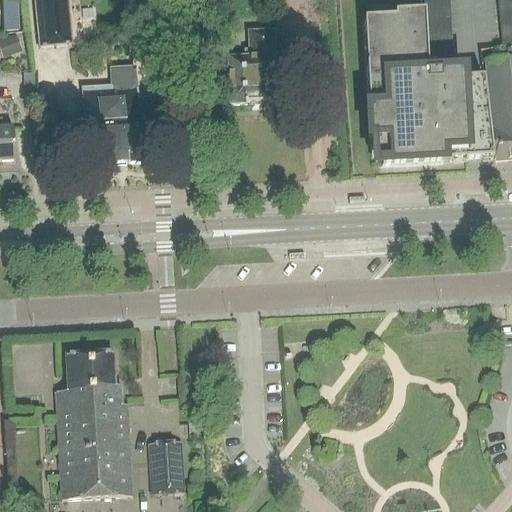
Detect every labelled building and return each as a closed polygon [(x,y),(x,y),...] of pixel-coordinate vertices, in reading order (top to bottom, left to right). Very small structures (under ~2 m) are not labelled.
[(66,0),(34,0),(39,51),(71,48),(66,0)] [(511,0),(497,0),(498,12),(511,10),(511,0)] [(423,2),(424,14),(424,15),(450,14),(449,1),(423,2)] [(511,24),(511,10),(498,12),(500,25),(511,24)] [(395,21),(364,22),(365,46),(377,45),(377,48),(378,66),(366,66),(366,73),(367,90),(379,89),(379,96),(380,110),(368,111),(369,121),(370,141),(380,140),(381,145),(382,168),(419,166),(443,165),(443,153),(464,152),(465,164),(467,163),(481,163),(492,162),(490,138),(487,114),(486,108),(484,89),(483,81),(477,82),(463,83),(463,75),(439,76),(428,76),(427,69),(427,55),(426,42),(425,29),(424,15),(424,14),(394,16),(395,21)] [(424,15),(425,29),(451,27),(450,14),(424,15)] [(2,16),(3,32),(19,32),(18,15),(2,16)] [(511,24),(500,25),(501,38),(511,37),(511,24)] [(425,29),(426,42),(452,41),(451,27),(425,29)] [(281,58),(274,58),(273,33),(248,34),(249,53),(244,53),(244,60),(227,61),(229,108),(284,105),(281,58)] [(511,50),(511,37),(501,38),(502,51),(511,50)] [(452,41),(426,42),(427,55),(452,54),(452,41)] [(511,61),(486,64),(487,76),(494,164),(511,162),(511,61)] [(32,75),(22,76),(24,102),(34,101),(32,75)] [(114,94),(83,96),(85,130),(91,129),(94,169),(112,168),(112,169),(127,168),(127,167),(146,166),(142,125),(161,124),(159,100),(137,102),(135,87),(113,89),(114,94)] [(0,165),(14,165),(12,130),(2,131),(1,121),(0,121),(0,165)] [(58,463),(58,474),(59,478),(59,488),(60,503),(133,498),(128,407),(123,407),(122,393),(112,393),(110,355),(63,358),(65,395),(54,395),(57,458),(58,463)] [(56,360),(39,359),(38,392),(56,392),(56,360)] [(180,445),(148,447),(151,498),(183,496),(180,445)]
